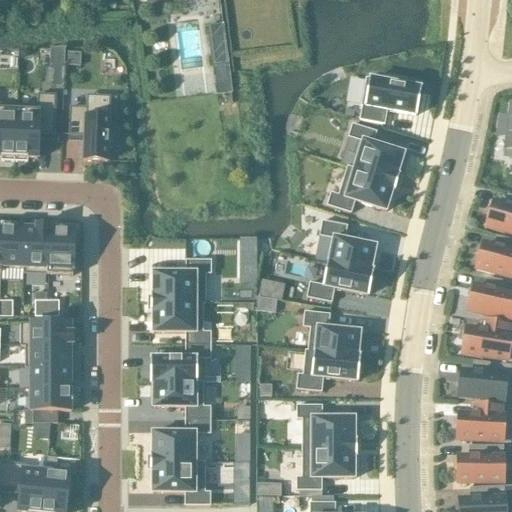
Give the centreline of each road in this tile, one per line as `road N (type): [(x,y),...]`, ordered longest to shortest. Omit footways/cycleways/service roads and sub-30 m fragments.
road 1 (residential): [(409,511),(407,374),(469,80)]
road 2 (residential): [(108,511),(106,205),(95,195),(0,190)]
